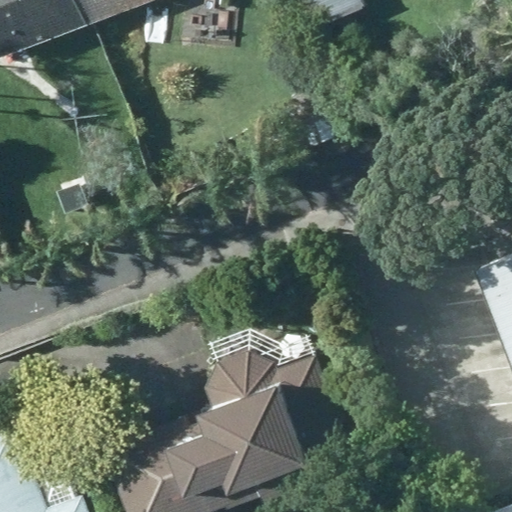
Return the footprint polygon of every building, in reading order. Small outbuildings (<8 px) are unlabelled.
[(100,29),(89,0),(0,0),(0,57),(3,67),(100,29)] [(89,0),(100,29),(173,0),(89,0)] [(320,0),(327,15),(362,0),(320,0)] [(283,373),(163,419),(199,511),(319,466),(283,373)] [(0,424),(0,511),(101,511),(95,494),(52,509),(19,417),(0,424)]
